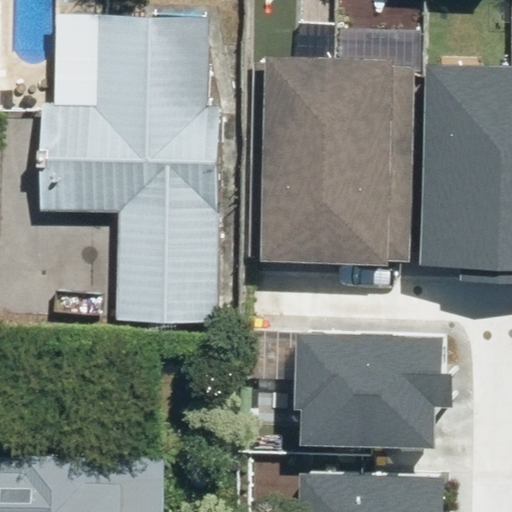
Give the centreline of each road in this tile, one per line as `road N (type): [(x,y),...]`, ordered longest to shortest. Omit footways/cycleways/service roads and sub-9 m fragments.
road 1 (residential): [(497,277),(492,511)]
road 2 (residential): [(270,268),(497,277)]
